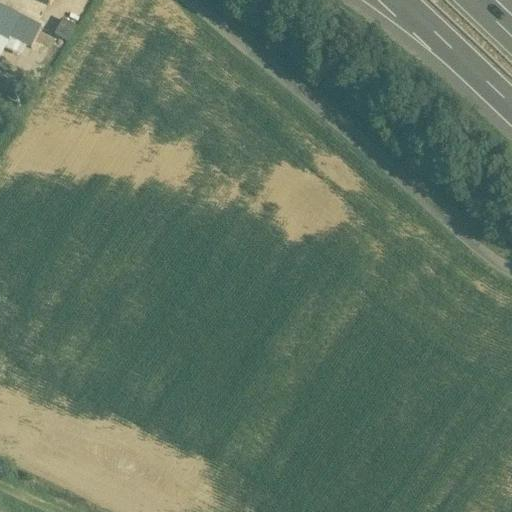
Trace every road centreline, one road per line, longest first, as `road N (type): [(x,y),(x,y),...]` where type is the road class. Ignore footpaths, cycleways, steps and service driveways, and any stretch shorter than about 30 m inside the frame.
road 1 (unclassified): [(511,279),(186,0)]
road 2 (motorway): [(391,0),(511,113)]
